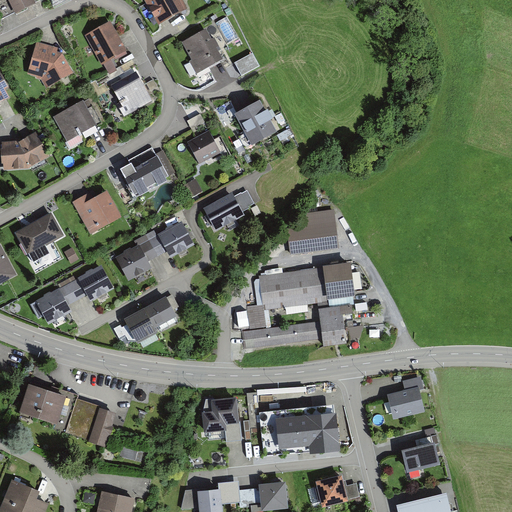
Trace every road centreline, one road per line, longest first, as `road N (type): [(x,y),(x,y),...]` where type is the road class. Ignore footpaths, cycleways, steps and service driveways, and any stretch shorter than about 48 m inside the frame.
road 1 (residential): [(226,322),(260,266),(354,255),(384,288),(410,357)]
road 2 (tertiary): [(0,327),(125,366),(224,376)]
road 3 (residential): [(172,94),(161,126),(144,140),(0,220)]
road 4 (residential): [(267,169),(194,210),(208,253),(179,278)]
road 5 (residential): [(229,473),(370,457)]
road 6 (tertiary): [(224,376),(348,366)]
road 7 (residential): [(100,0),(133,18),(172,94)]
